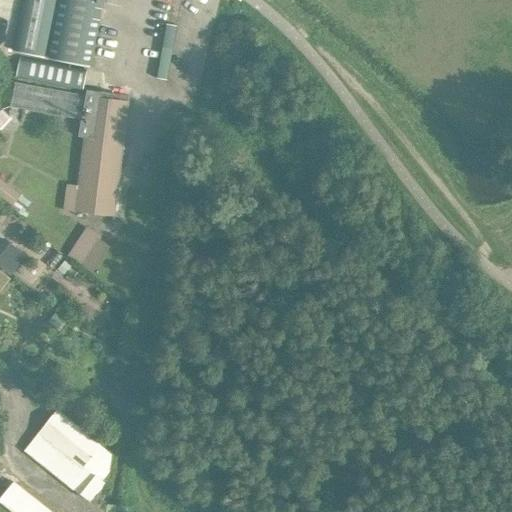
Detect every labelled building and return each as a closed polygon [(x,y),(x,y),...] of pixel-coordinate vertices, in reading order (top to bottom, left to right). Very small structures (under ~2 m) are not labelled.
[(23,0),(12,51),(44,57),(55,0),(23,0)] [(90,66),(103,0),(58,0),(46,57),(90,66)] [(166,24),(157,78),(167,80),(177,26),(166,24)] [(83,90),(87,71),(19,58),(15,76),(83,90)] [(81,119),(85,96),(15,83),(10,106),(81,119)] [(114,216),(129,101),(113,99),(114,93),(87,89),(79,136),(84,137),(78,185),(67,183),(63,210),(75,211),(114,216)] [(0,194),(14,203),(21,193),(0,179),(0,194)] [(82,263),(99,238),(88,229),(71,254),(82,263)] [(4,237),(0,242),(0,266),(2,269),(19,249),(4,237)] [(0,289),(10,277),(0,269),(0,289)] [(127,346),(132,318),(121,316),(115,350),(123,351),(124,345),(127,346)] [(110,469),(112,454),(57,409),(26,449),(90,500),(105,481),(103,479),(110,469)] [(0,500),(14,511),(53,511),(14,481),(0,499),(0,500)]
